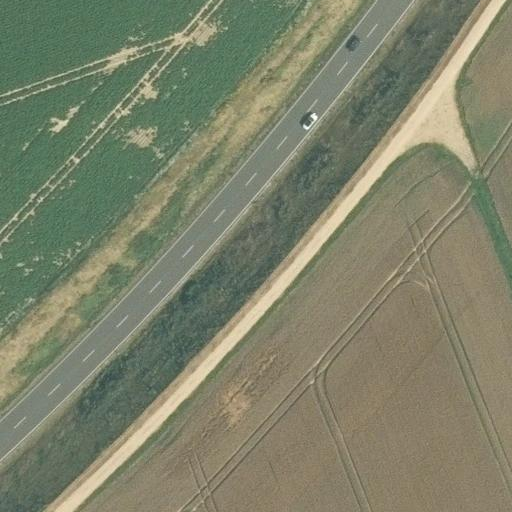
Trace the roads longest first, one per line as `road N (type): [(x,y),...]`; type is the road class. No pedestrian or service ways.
road 1 (track): [(481,0),(416,92),(59,511)]
road 2 (primary): [(0,442),(84,365),(395,0)]
road 3 (track): [(511,253),(458,117)]
